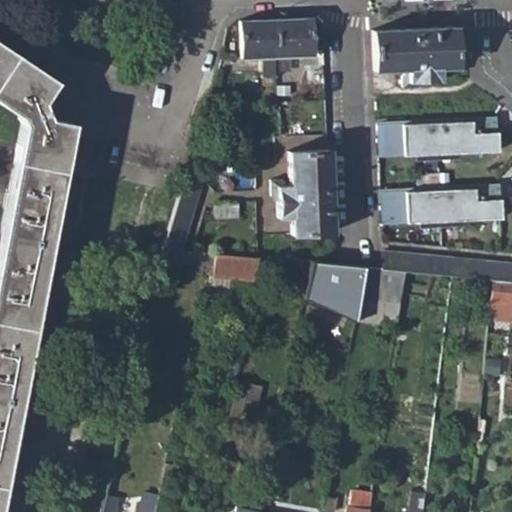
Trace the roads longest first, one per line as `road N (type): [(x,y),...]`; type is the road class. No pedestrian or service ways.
road 1 (residential): [(341,0),(355,249)]
road 2 (residential): [(206,0),(159,157),(97,146)]
